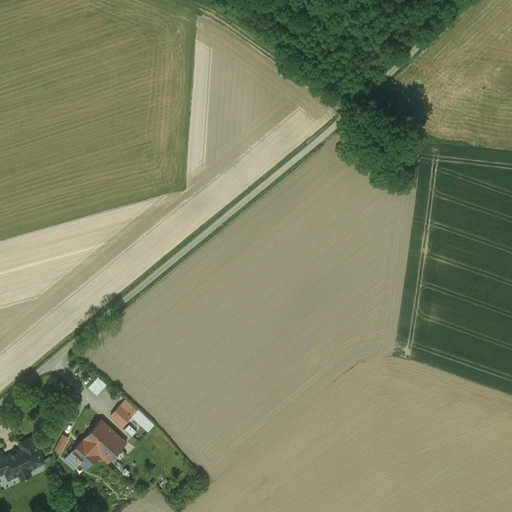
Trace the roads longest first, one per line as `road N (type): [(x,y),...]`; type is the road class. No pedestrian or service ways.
road 1 (unclassified): [(466,0),(350,113),(0,406)]
road 2 (track): [(182,0),(216,13),(413,150)]
